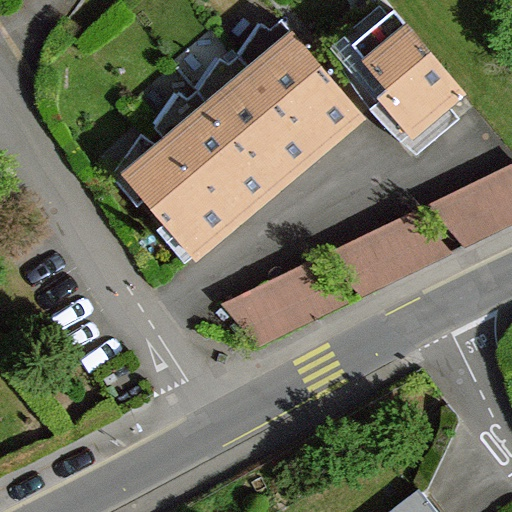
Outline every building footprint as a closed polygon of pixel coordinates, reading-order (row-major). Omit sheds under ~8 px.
[(286,52),(122,185),(200,281),(364,149),(286,52)] [(428,83),(377,126),(419,178),(472,133),(428,83)] [(511,179),(446,209),(466,253),(511,231),(511,179)] [(340,263),(361,306),(448,263),(426,220),(340,263)] [(236,317),(264,360),(344,308),(316,266),(236,317)]
